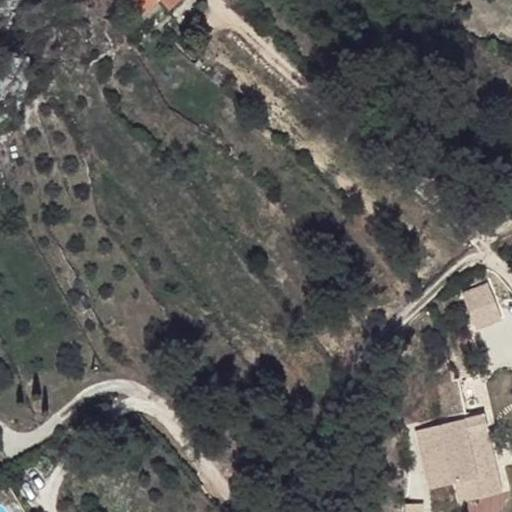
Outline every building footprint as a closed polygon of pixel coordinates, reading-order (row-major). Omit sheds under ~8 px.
[(125,0),(138,17),(159,0),(125,0)] [(181,0),(160,0),(169,10),(181,0)] [(457,42),(441,36),(433,56),(450,62),(457,42)] [(460,291),(474,330),(499,320),(485,281),(460,291)] [(495,468),(486,431),(460,438),(463,453),(443,458),(448,477),(495,468)]
